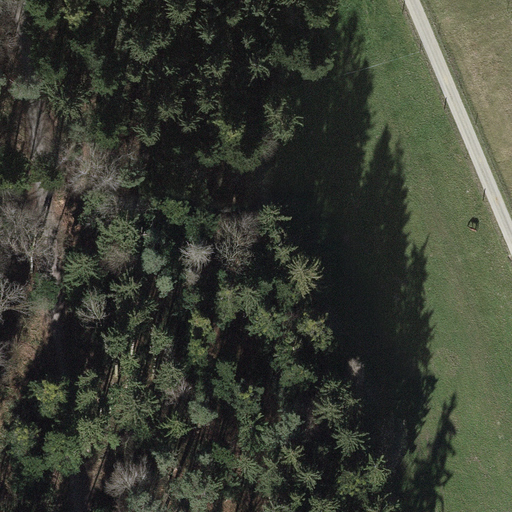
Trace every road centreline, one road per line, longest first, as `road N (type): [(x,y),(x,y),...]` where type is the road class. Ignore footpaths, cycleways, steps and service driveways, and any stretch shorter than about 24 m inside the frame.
road 1 (track): [(13,0),(53,254),(80,511)]
road 2 (track): [(511,214),(420,0)]
